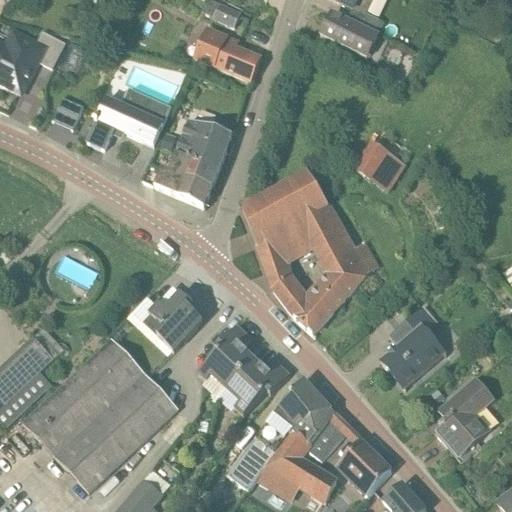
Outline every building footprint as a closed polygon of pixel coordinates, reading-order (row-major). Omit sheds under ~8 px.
[(328,0),(328,2),(353,14),(349,23),(372,34),(379,38),(384,26),(366,18),(374,0),(328,0)] [(220,9),(213,21),(234,31),(240,18),(220,9)] [(333,16),(321,41),(367,63),(379,38),(372,34),(349,23),(333,16)] [(208,33),(196,62),(252,85),(262,63),(235,52),(238,46),(208,33)] [(0,46),(0,89),(8,93),(9,91),(20,96),(36,65),(51,72),(64,48),(42,35),(35,47),(11,34),(3,49),(0,46)] [(97,126),(87,146),(88,147),(105,154),(115,132),(154,150),(172,111),(130,92),(122,107),(107,100),(95,125),(97,126)] [(61,101),(51,124),(73,134),(83,111),(61,101)] [(188,123),(178,149),(200,158),(192,175),(216,184),(219,175),(232,140),(188,123)] [(370,146),(353,173),(371,185),(388,158),(379,152),(370,146)] [(162,172),(154,191),(204,212),(216,184),(192,175),(200,158),(178,149),(175,157),(177,157),(170,175),(162,172)] [(366,280),(380,270),(356,252),(332,209),(328,211),(308,175),(246,210),(242,213),(273,294),(294,323),(312,340),(326,325),(366,279),(366,280)] [(154,320),(148,326),(160,338),(176,353),(202,326),(189,313),(192,310),(178,297),(165,312),(159,306),(149,316),(154,320)] [(407,343),(381,366),(404,393),(446,356),(428,335),(438,326),(424,310),(398,332),(407,343)] [(511,327),(502,337),(509,346),(511,343),(511,327)] [(221,353),(198,377),(206,385),(212,380),(226,394),(253,362),(243,353),(252,344),(236,329),(218,350),(221,353)] [(43,334),(0,375),(0,415),(26,391),(38,403),(52,390),(40,378),(64,356),(43,334)] [(112,343),(22,426),(89,497),(178,413),(112,343)] [(253,362),(226,394),(240,407),(235,412),(244,421),(267,396),(271,399),(289,380),(274,365),(265,374),(253,362)] [(445,429),(436,437),(437,437),(452,456),(458,462),(491,434),(478,419),(495,404),(477,383),(439,415),(447,424),(443,427),(445,429)] [(274,418),(226,482),(246,497),(265,471),(289,436),(299,422),(294,418),(314,393),(304,384),(291,398),(274,418)] [(299,422),(289,436),(306,451),(320,464),(350,434),(335,416),(321,400),(314,393),(294,418),(299,422)] [(289,436),(265,471),(326,508),(337,488),(295,463),(306,451),(289,436)] [(361,446),(335,474),(366,503),(392,476),(361,446)] [(119,511),(153,511),(164,500),(144,482),(119,511)] [(423,511),(402,488),(381,507),(385,511),(423,511)] [(511,511),(511,493),(497,505),(501,511),(511,511)]
